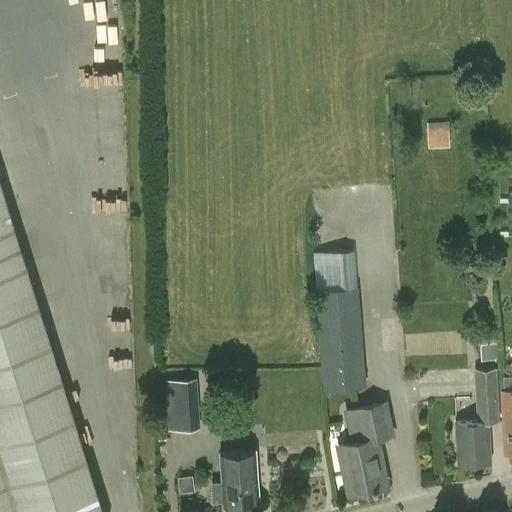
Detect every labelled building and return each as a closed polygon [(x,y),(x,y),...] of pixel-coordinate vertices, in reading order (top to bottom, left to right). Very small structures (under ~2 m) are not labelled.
[(449,146),(448,127),(427,128),(428,147),(449,146)] [(503,167),(503,165),(502,148),(488,148),(489,167),(503,167)] [(103,511),(0,180),(0,511),(103,511)] [(56,208),(42,212),(46,227),(59,224),(56,208)] [(364,386),(354,249),(314,252),(324,389),(364,386)] [(482,358),(497,358),(498,342),(482,341),(482,358)] [(474,368),(477,422),(456,423),(458,464),(489,463),(487,422),(499,421),(496,367),(474,368)] [(172,383),(174,404),(202,402),(200,383),(172,383)] [(511,454),(511,389),(501,390),(504,455),(511,454)] [(343,409),(351,441),(334,445),(345,497),(390,487),(380,439),(395,436),(387,399),(343,409)] [(218,453),(220,481),(211,482),(212,501),(221,501),(222,506),(260,503),(256,450),(218,453)] [(177,477),(179,491),(194,490),(192,475),(177,477)]
